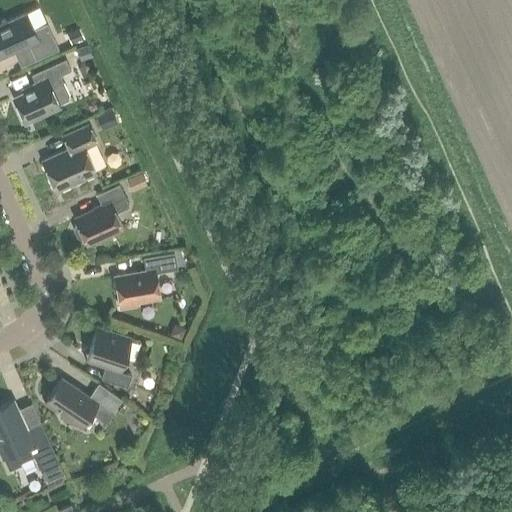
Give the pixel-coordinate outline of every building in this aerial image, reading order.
[(0,57),(26,46),(33,60),(58,49),(46,23),(33,29),(25,13),(0,24),(0,57)] [(71,44),(84,39),(79,28),(67,34),(71,44)] [(80,62),(91,57),(86,45),(75,50),(80,62)] [(24,120),(59,104),(68,100),(69,94),(60,75),(71,70),(66,59),(31,75),(36,85),(13,96),(24,120)] [(111,109),(96,115),(103,130),(117,123),(111,109)] [(56,191),(96,173),(84,148),(97,142),(88,124),(63,135),(69,148),(42,160),(56,191)] [(132,190),(145,184),(140,173),(127,179),(132,190)] [(102,236),(122,227),(115,213),(129,207),(119,184),(97,194),(102,206),(75,219),(77,224),(75,225),(74,230),(77,237),(81,238),(83,237),(86,243),(89,242),(93,243),(100,239),(102,236)] [(114,275),(120,310),(138,306),(138,302),(160,298),(155,272),(177,268),(174,252),(144,258),(146,270),(114,275)] [(174,323),(169,335),(181,339),(185,328),(174,323)] [(105,367),(101,378),(127,387),(131,375),(120,371),(131,337),(97,326),(85,360),(105,367)] [(61,377),(44,402),(81,427),(97,402),(112,412),(121,399),(98,383),(89,396),(61,377)] [(34,457),(40,471),(59,463),(40,423),(26,429),(13,401),(0,406),(0,451),(3,457),(29,445),(34,457)] [(29,445),(3,457),(9,471),(21,465),(20,463),(34,457),(29,445)]
